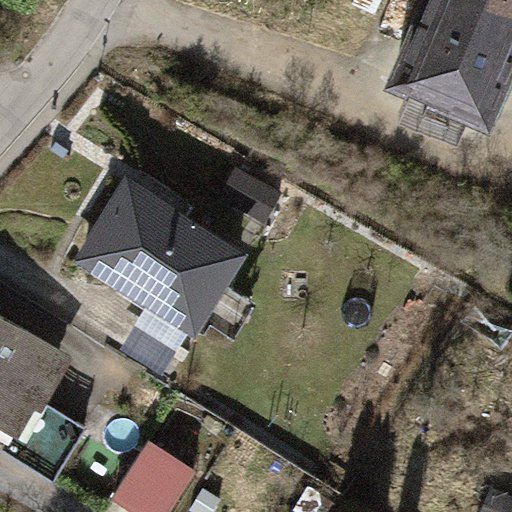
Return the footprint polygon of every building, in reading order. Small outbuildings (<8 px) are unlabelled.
[(350,0),(327,53),(460,112),(510,0),(350,0)] [(273,218),(287,186),(240,165),(226,196),(273,218)] [(230,250),(118,177),(84,229),(51,279),(164,352),(230,250)] [(68,359),(0,315),(0,448),(8,454),(68,359)] [(119,494),(150,511),(174,511),(204,461),(155,433),(119,494)]
